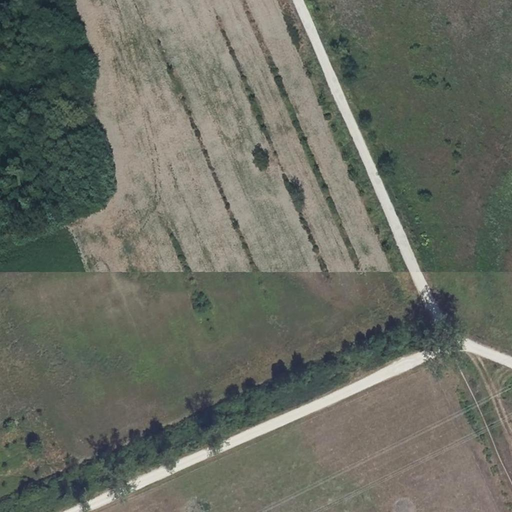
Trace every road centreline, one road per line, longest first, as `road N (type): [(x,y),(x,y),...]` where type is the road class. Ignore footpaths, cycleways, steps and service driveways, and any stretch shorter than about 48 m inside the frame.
road 1 (track): [(511,494),(300,0)]
road 2 (track): [(68,511),(445,348)]
